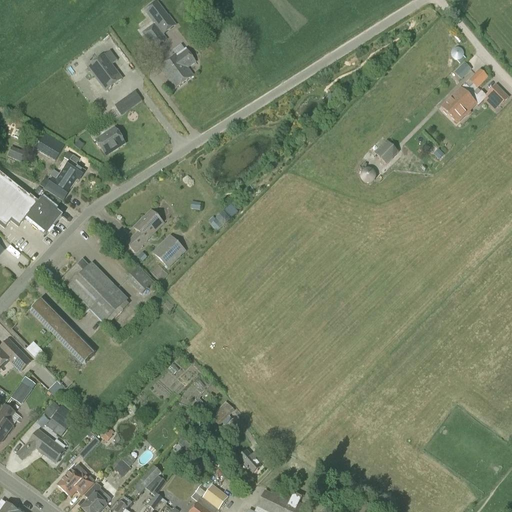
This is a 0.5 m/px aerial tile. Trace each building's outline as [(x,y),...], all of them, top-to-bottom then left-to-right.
[(154,50),(166,41),(163,36),(175,26),(157,2),(144,12),(154,25),(142,34),(154,50)] [(454,61),(456,61),(457,61),(458,61),(459,61),(460,61),(460,60),(461,60),(461,59),(462,59),(462,58),(463,58),(463,57),(463,55),(463,53),(462,52),(461,50),(459,49),(457,49),(456,49),(454,50),(452,51),(451,53),(451,54),(451,56),(451,58),(453,59),(454,61)] [(182,73),(187,69),(195,63),(186,50),(172,60),(182,73)] [(135,59),(141,66),(147,62),(141,54),(135,59)] [(106,92),(122,80),(104,56),(88,68),(106,92)] [(193,77),(187,69),(182,73),(172,60),(160,69),(175,90),(193,77)] [(464,63),(454,73),(461,81),(471,71),(464,63)] [(477,89),(487,78),(480,71),(469,81),(477,89)] [(450,117),(461,106),(461,105),(473,93),(465,85),(441,109),(444,111),(442,113),(446,117),(448,115),(450,117)] [(495,86),(487,94),(499,107),(508,100),(495,86)] [(461,106),(450,117),(457,124),(476,105),(478,107),(487,98),(481,92),(477,96),(473,93),(461,105),(461,106)] [(123,143),(115,130),(107,136),(106,135),(96,142),(105,156),(112,152),(111,151),(117,147),(119,148),(122,146),(122,144),(123,143)] [(43,134),(33,151),(54,163),(64,146),(43,134)] [(386,166),(399,154),(386,141),(374,154),(386,166)] [(20,164),(24,155),(10,149),(6,158),(20,164)] [(442,154),(438,150),(433,155),(437,159),(442,154)] [(54,181),(69,191),(74,184),(71,183),(73,179),(78,183),(85,173),(72,164),(75,160),(66,154),(54,172),(58,175),(54,181)] [(361,176),(360,178),(361,179),(361,181),(362,182),(363,183),(364,184),(365,185),(366,185),(368,186),(369,185),(371,185),(372,184),(373,183),(374,182),(375,181),(375,179),(376,178),(375,177),(375,175),(374,174),(373,173),(372,172),(371,171),(370,170),(368,170),(367,170),(365,171),(364,172),(363,173),(362,174),(361,175),(361,176)] [(36,204),(0,176),(0,214),(17,228),(25,219),(39,230),(46,235),(60,218),(55,214),(54,212),(39,201),(36,204)] [(69,191),(54,181),(50,179),(49,181),(45,179),(39,187),(44,190),(43,190),(62,203),(70,191),(69,191)] [(201,204),(191,203),(190,210),(200,211),(201,204)] [(232,203),(224,211),(230,219),(237,212),(232,207),(234,205),(232,203)] [(230,220),(223,212),(215,220),(213,218),(208,222),(211,225),(210,226),(216,233),(230,220)] [(135,254),(147,242),(147,241),(163,225),(151,213),(134,229),(138,234),(126,246),(135,254)] [(168,269),(185,252),(171,238),(154,255),(168,269)] [(82,261),(78,265),(55,287),(84,316),(90,310),(104,325),(126,303),(91,267),(89,268),(82,261)] [(141,296),(154,284),(139,268),(126,281),(141,296)] [(85,365),(94,356),(40,302),(32,310),(85,365)] [(1,350),(0,348),(0,368),(9,361),(21,373),(30,364),(9,342),(1,350)] [(37,363),(45,355),(33,344),(26,351),(37,363)] [(22,406),(36,386),(26,378),(11,398),(22,406)] [(57,398),(65,390),(57,382),(49,390),(57,398)] [(215,431),(234,412),(226,403),(206,423),(215,431)] [(49,420),(59,409),(54,404),(43,414),(49,420)] [(0,445),(10,432),(13,427),(8,424),(16,414),(5,405),(0,411),(0,445)] [(59,410),(48,422),(60,433),(71,422),(59,410)] [(110,443),(113,430),(105,428),(101,440),(110,443)] [(64,453),(37,433),(29,444),(17,456),(22,462),(35,449),(55,465),(64,453)] [(95,439),(91,444),(95,448),(100,444),(95,439)] [(251,456),(247,452),(238,460),(252,476),(261,468),(256,463),(258,461),(253,455),(251,456)] [(127,455),(127,454),(121,460),(122,461),(130,468),(135,462),(127,455)] [(122,479),(131,470),(130,468),(122,461),(113,471),(122,479)] [(82,475),(84,474),(78,467),(72,474),(71,473),(57,488),(70,499),(76,493),(81,498),(93,485),(82,475)] [(161,474),(154,467),(138,484),(145,491),(161,474)] [(166,484),(160,480),(150,494),(155,498),(156,496),(157,496),(166,484)] [(83,511),(101,511),(107,507),(106,506),(111,501),(100,491),(101,489),(96,485),(84,498),(88,502),(81,510),(83,511)] [(208,491),(201,486),(191,499),(197,504),(201,499),(202,499),(208,491)] [(212,486),(208,491),(202,499),(201,499),(197,504),(207,511),(217,511),(228,499),(212,486)] [(272,495),(265,492),(256,509),(261,511),(301,511),(304,506),(299,504),(302,499),(293,495),(291,500),(274,492),(272,495)] [(157,496),(156,496),(155,498),(148,508),(154,511),(161,502),(165,506),(167,503),(157,496)] [(0,511),(16,511),(2,502),(0,504),(0,511)] [(124,511),(125,511),(127,509),(119,503),(118,504),(119,505),(113,511),(124,511)] [(376,511),(377,511),(361,503),(356,511),(376,511)]
